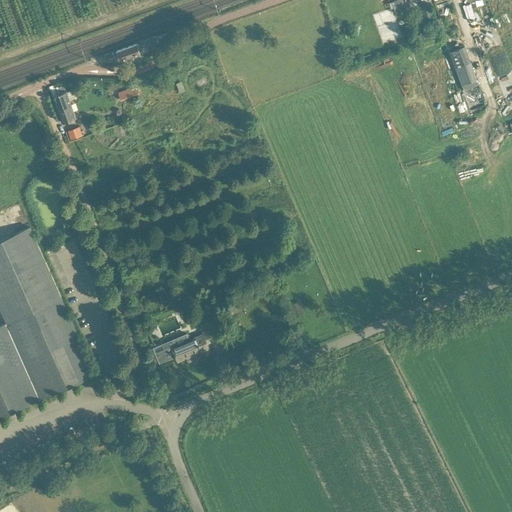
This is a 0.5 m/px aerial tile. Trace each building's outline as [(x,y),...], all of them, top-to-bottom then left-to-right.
[(394,0),(397,10),(406,7),(404,0),(394,0)] [(425,18),(432,16),(428,3),(421,5),(425,18)] [(392,8),(373,15),(383,43),(402,37),(392,8)] [(147,47),(156,43),(159,42),(156,36),(144,40),(147,47)] [(132,55),(140,52),(140,50),(142,50),(140,44),(137,45),(137,43),(117,50),(120,60),(126,57),(128,61),(134,59),(132,55)] [(450,51),(464,89),(477,84),(475,79),(477,78),(465,46),(450,51)] [(116,60),(113,52),(104,55),(107,61),(111,59),(112,61),(116,60)] [(138,93),(135,86),(119,92),(121,100),(138,93)] [(76,117),(66,91),(53,96),(63,122),(76,117)] [(68,130),(71,139),(83,135),(79,126),(68,130)] [(0,305),(8,322),(0,325),(0,415),(95,373),(30,226),(0,239),(0,305)] [(187,333),(154,347),(160,363),(176,356),(178,361),(192,355),(192,354),(201,350),(201,351),(209,347),(207,343),(214,340),(209,328),(202,331),(202,332),(203,333),(189,339),(187,333)]
